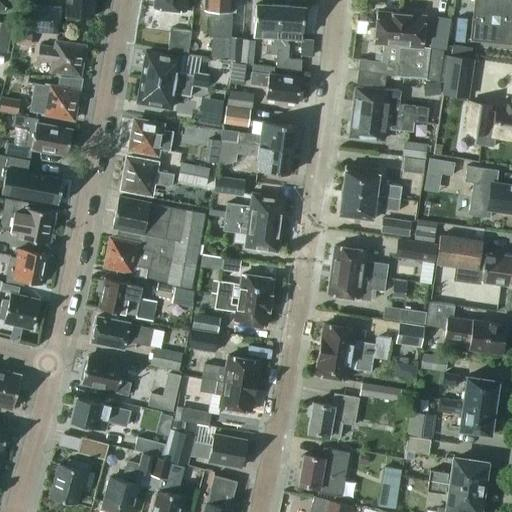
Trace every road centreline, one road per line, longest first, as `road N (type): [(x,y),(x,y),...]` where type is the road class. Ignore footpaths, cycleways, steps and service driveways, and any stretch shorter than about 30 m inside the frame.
road 1 (residential): [(258,511),(292,344),(337,0)]
road 2 (residential): [(48,373),(121,0)]
road 3 (residential): [(14,511),(48,373)]
